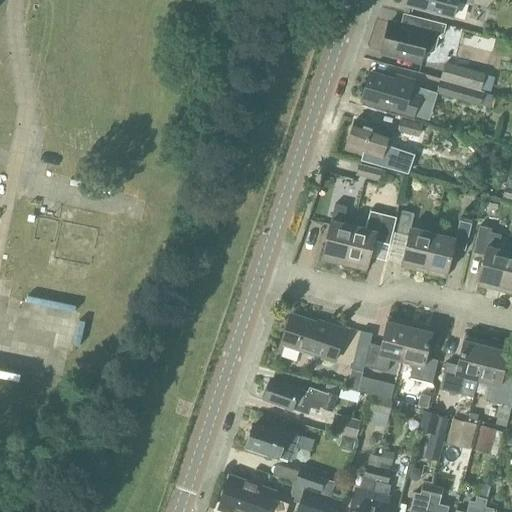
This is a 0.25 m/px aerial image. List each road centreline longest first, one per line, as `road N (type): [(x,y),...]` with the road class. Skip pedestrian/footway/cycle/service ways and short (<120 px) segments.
road 1 (tertiary): [(261,272),(353,0)]
road 2 (residential): [(511,322),(261,272)]
road 3 (tertiary): [(178,511),(261,272)]
